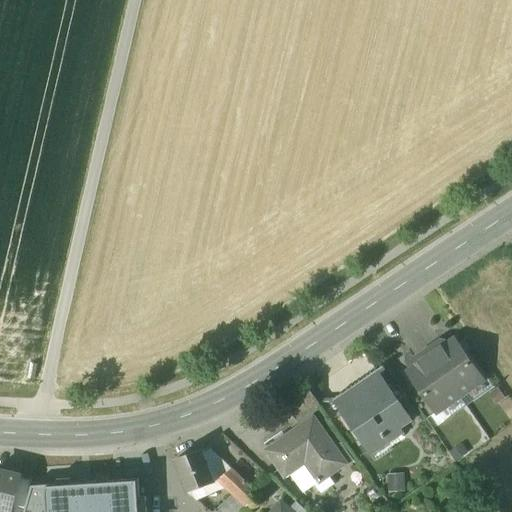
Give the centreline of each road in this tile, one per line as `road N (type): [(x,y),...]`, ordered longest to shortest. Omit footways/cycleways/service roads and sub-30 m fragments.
road 1 (track): [(136,0),(43,427)]
road 2 (secondary): [(161,419),(285,360),(511,209)]
road 3 (secondary): [(0,426),(161,419)]
